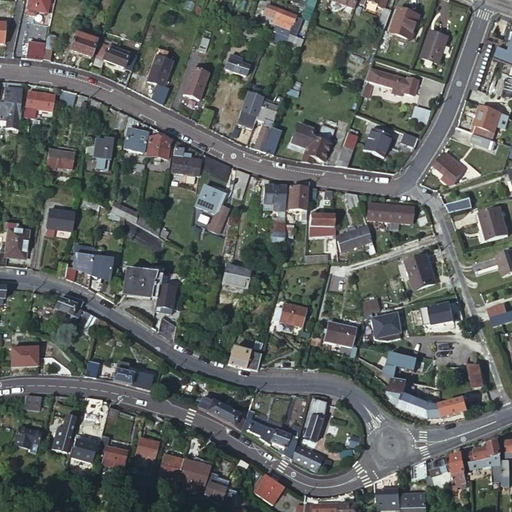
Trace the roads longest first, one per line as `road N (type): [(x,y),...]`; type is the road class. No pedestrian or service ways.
road 1 (residential): [(0,71),(85,86),(244,162),(396,189)]
road 2 (tertiary): [(0,389),(92,389),(180,412),(292,479),(324,488),(381,458)]
road 3 (tertiary): [(364,406),(335,387),(225,376),(188,364),(87,301),(45,283),(0,278)]
road 4 (residential): [(396,189),(431,205),(510,420)]
road 5 (residential): [(396,189),(425,156),(485,1)]
